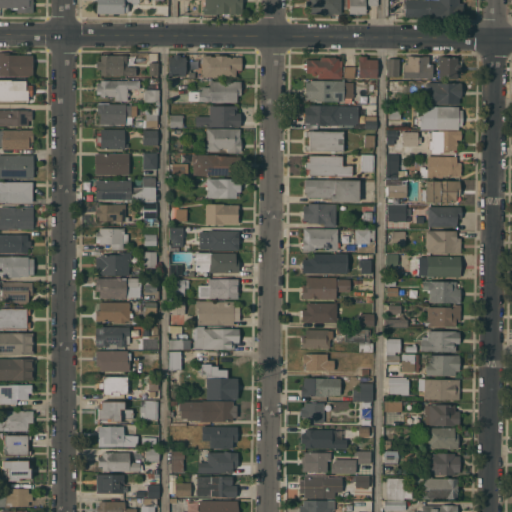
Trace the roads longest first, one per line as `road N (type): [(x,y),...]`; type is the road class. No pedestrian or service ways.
road 1 (residential): [(275,0),(268,511)]
road 2 (tertiary): [(511,40),(0,36)]
road 3 (residential): [(65,0),(62,511)]
road 4 (residential): [(496,0),(494,511)]
